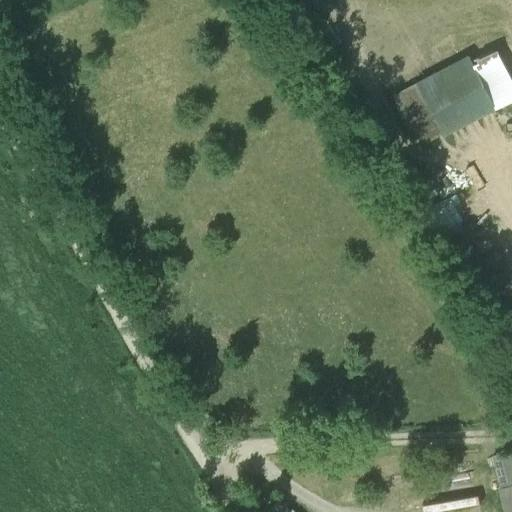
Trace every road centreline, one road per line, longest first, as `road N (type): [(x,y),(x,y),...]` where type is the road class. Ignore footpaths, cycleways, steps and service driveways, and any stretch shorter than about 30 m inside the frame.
road 1 (track): [(231,511),(0,108)]
road 2 (track): [(230,455),(511,434)]
road 3 (track): [(335,511),(230,455),(196,452)]
